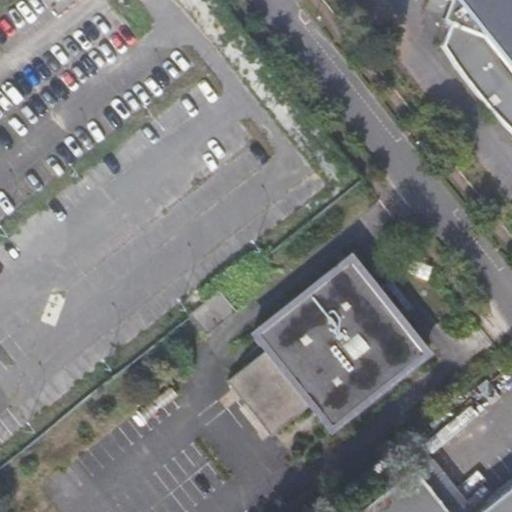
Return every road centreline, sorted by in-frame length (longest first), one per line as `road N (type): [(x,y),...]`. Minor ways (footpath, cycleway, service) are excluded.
road 1 (unknown): [(0,397),(275,180),(283,158),(277,144),(240,101)]
road 2 (residential): [(274,0),(511,299)]
road 3 (unknown): [(0,293),(240,101)]
road 4 (unknown): [(362,233),(211,353),(199,387),(215,407)]
road 5 (unknown): [(268,477),(283,486),(309,480),(455,363)]
road 6 (unknown): [(0,171),(178,33)]
road 7 (unknown): [(79,511),(215,407)]
road 8 (unknown): [(362,233),(455,363)]
